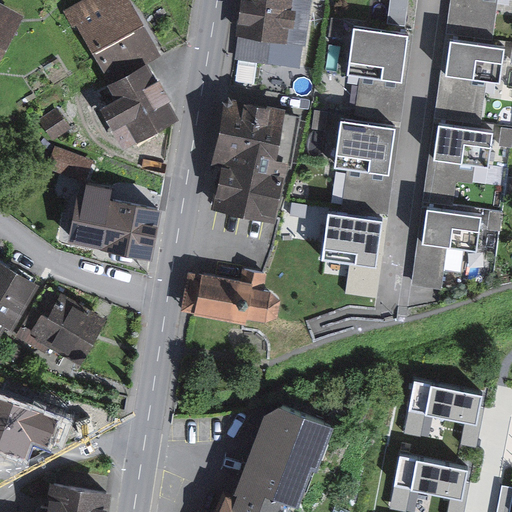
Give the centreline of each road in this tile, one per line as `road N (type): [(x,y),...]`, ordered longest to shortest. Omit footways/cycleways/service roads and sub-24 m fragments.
road 1 (primary): [(217,0),(144,447)]
road 2 (residential): [(144,447),(24,463)]
